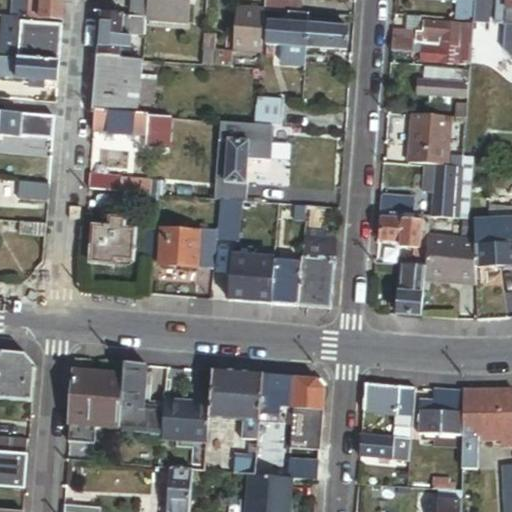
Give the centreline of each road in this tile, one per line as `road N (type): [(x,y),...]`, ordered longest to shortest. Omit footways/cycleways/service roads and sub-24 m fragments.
road 1 (residential): [(347,349),(378,0)]
road 2 (residential): [(90,0),(61,322)]
road 3 (tertiary): [(347,349),(61,322)]
road 4 (residential): [(61,322),(44,511)]
road 5 (tertiary): [(511,353),(448,358),(347,349)]
road 6 (residential): [(335,511),(347,349)]
